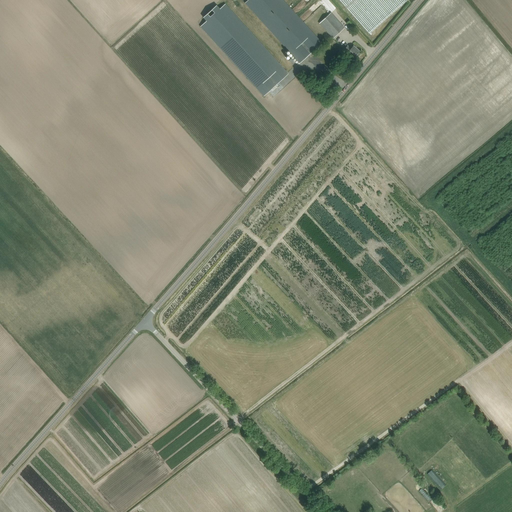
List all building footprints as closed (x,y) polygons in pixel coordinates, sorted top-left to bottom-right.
[(321,42),(318,38),(283,0),(249,0),(245,4),(296,59),(299,63),(321,42)] [(339,0),(366,30),(369,34),(407,0),(339,0)] [(289,73),(225,4),(220,9),(216,5),(203,17),(206,21),(200,27),(263,96),(289,73)] [(345,28),(331,13),(319,23),(333,38),(345,28)] [(351,49),(348,46),(345,49),(348,52),(351,55),(352,53),(356,56),(360,51),(353,46),(351,49)] [(430,498),(430,496),(430,494),(430,493),(429,492),(429,491),(428,490),(427,489),(426,489),(426,488),(425,488),(424,488),(423,488),(422,488),(421,488),(420,488),(419,489),(417,490),(416,491),(416,492),(415,492),(415,493),(415,494),(415,495),(415,496),(415,497),(415,499),(416,500),(417,501),(418,502),(420,503),(421,503),(422,504),(423,504),(424,503),(425,503),(426,503),(427,502),(428,502),(428,501),(429,501),(429,500),(430,498)]
